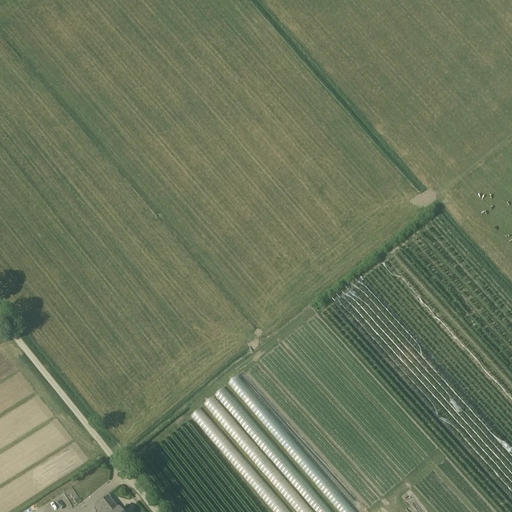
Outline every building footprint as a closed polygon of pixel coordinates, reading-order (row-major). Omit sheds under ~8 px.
[(346,329),(511,486),(511,450),(458,400),(467,391),(461,385),(482,363),(412,297),(408,302),(457,348),(454,352),(466,364),(455,375),(449,369),(446,372),(441,368),(446,363),(420,338),(419,339),(358,281),(341,299),(346,304),(350,299),(363,311),(346,329)] [(271,416),(236,375),(228,382),(263,423),(271,416)] [(244,419),(248,423),(252,419),(223,387),(214,394),(240,423),(244,419)] [(235,435),(241,429),(211,397),(205,403),(235,435)] [(190,416),(219,446),(227,438),(198,408),(190,416)] [(63,493),(72,507),(80,501),(71,488),(63,493)] [(122,511),(120,509),(119,509),(109,496),(95,507),(98,511),(122,511)] [(340,511),(355,511),(345,501),(337,509),(340,511)]
